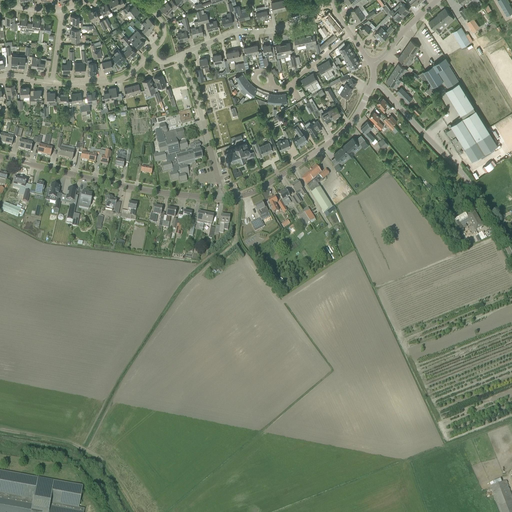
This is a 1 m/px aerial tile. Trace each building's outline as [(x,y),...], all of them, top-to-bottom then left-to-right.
[(111,0),(108,2),(112,9),(116,7),(117,9),(125,5),(122,0),(111,0)] [(177,6),(171,0),(170,0),(168,3),(167,2),(165,4),(164,4),(160,9),(170,18),(172,16),(169,13),(173,8),(175,9),(177,6)] [(285,10),(283,0),(271,3),(273,12),(285,10)] [(497,0),(506,16),(511,12),(511,9),(506,0),(497,0)] [(396,7),(404,15),(409,10),(401,2),(398,4),(396,7)] [(101,7),(99,8),(103,15),(105,14),(106,16),(111,13),(106,3),(100,6),(101,7)] [(384,9),(386,12),(387,13),(390,10),(386,4),(382,7),(384,9)] [(139,12),(134,5),(130,8),(128,5),(122,10),(127,16),(130,14),(132,17),(139,12)] [(365,9),(363,7),(360,10),(357,7),(351,11),(353,14),(351,15),(353,17),(361,12),(365,9)] [(404,15),(396,7),(393,10),(390,12),(398,21),(404,15)] [(459,11),(465,21),(470,17),(464,8),(459,11)] [(442,31),(439,27),(446,21),(448,24),(454,19),(445,9),(428,22),(434,30),(435,30),(437,34),(438,33),(439,33),(441,32),(441,31),(442,31)] [(93,11),(93,10),(87,13),(93,22),(98,20),(97,18),(99,17),(95,10),(93,11)] [(197,36),(203,34),(200,23),(203,23),(201,15),(200,10),(195,11),(198,21),(194,22),(195,27),(191,28),(193,38),(197,37),(197,36)] [(257,18),(257,19),(267,17),(266,10),(255,12),(257,17),(256,17),(256,18),(257,18)] [(365,16),(367,19),(368,19),(376,14),(374,10),(365,16)] [(237,13),(239,21),(249,18),(248,11),(237,13)] [(361,12),(353,17),(354,20),(356,18),(358,21),(364,17),(361,12)] [(223,26),(224,26),(224,27),(227,26),(227,25),(232,24),(230,13),(226,14),(227,17),(221,18),(223,23),(222,24),(222,25),(223,25),(223,26)] [(74,23),(74,26),(82,26),(82,20),(78,20),(78,14),(74,14),(74,16),(70,16),(70,23),(74,23)] [(14,23),(14,16),(9,16),(8,15),(7,15),(6,16),(5,16),(5,21),(5,25),(11,25),(11,30),(18,30),(18,28),(18,23),(14,23)] [(324,19),(323,20),(324,20),(327,23),(336,33),(334,34),(335,35),(336,34),(341,30),(328,15),(324,19)] [(22,30),(28,31),(29,23),(26,23),(27,18),(20,17),(18,26),(23,26),(22,30)] [(188,40),(185,30),(189,29),(186,17),(181,18),(182,22),(183,22),(184,27),(181,28),(182,32),(177,33),(178,36),(177,36),(178,38),(177,38),(177,40),(178,41),(179,40),(179,41),(185,39),(185,40),(188,40)] [(473,17),(466,22),(473,32),(480,27),(473,17)] [(29,23),(28,31),(33,32),(34,28),(39,28),(40,19),(33,18),(32,24),(29,23)] [(110,26),(106,18),(103,20),(107,28),(111,36),(115,34),(113,31),(111,32),(109,27),(110,26)] [(142,23),(145,26),(147,24),(151,28),(155,24),(148,18),(142,23)] [(387,21),(383,18),(378,24),(381,27),(374,34),(382,41),(394,29),(391,25),(387,30),(382,26),(387,21)] [(368,19),(367,19),(363,23),(365,26),(360,30),(365,35),(371,29),(368,26),(372,22),(368,19)] [(206,23),(208,32),(218,29),(216,21),(206,23)] [(50,33),(51,23),(44,22),(44,24),(40,24),(39,32),(38,44),(41,44),(41,43),(42,32),(43,32),(43,30),(47,30),(47,33),(50,33)] [(145,26),(142,30),(143,30),(142,31),(145,35),(147,34),(148,35),(153,30),(151,28),(147,24),(145,26)] [(470,43),(461,27),(452,32),(462,48),(470,43)] [(135,45),(139,49),(145,43),(140,38),(142,35),(138,31),(133,37),(134,39),(132,41),(135,45)] [(334,34),(324,43),(327,46),(328,46),(329,44),(335,40),(337,37),(335,35),(334,34)] [(306,37),(304,38),(305,44),(306,48),(306,50),(310,49),(316,48),(317,54),(320,52),(318,43),(316,44),(315,42),(315,40),(314,36),(311,36),(310,35),(306,36),(306,37)] [(129,41),(125,36),(121,39),(126,44),(129,41)] [(304,38),(294,40),(295,45),(295,46),(296,46),(297,50),(306,48),(305,44),(304,38)] [(411,40),(398,59),(405,64),(410,56),(412,58),(416,53),(420,47),(411,40)] [(289,52),(291,52),(289,43),(282,44),(284,56),(285,56),(285,57),(288,56),(288,55),(290,54),(289,52)] [(341,55),(351,49),(348,45),(349,45),(349,44),(345,46),(343,43),(338,47),(340,49),(339,50),(341,55)] [(282,57),(284,56),(282,44),(275,46),(277,55),(281,54),(282,57)] [(124,52),(130,59),(136,53),(129,45),(126,48),(127,49),(124,52)] [(271,55),(275,54),(273,46),(270,47),(270,45),(262,46),(265,58),(269,57),(272,56),(271,55)] [(253,59),(251,46),(243,48),(244,52),(245,56),(249,54),(251,60),(253,59)] [(119,65),(126,59),(118,49),(113,53),(114,54),(112,56),(119,65)] [(344,60),(354,54),(351,49),(341,55),(344,60)] [(228,63),(230,62),(230,60),(234,59),(232,51),(225,53),(228,63)] [(225,67),(223,58),(221,58),(220,54),(212,56),(213,61),(215,68),(219,67),(218,66),(219,65),(220,66),(225,67)] [(356,59),(354,54),(344,60),(347,64),(356,59)] [(40,63),(41,58),(32,56),(31,66),(36,67),(37,62),(40,63)] [(204,66),(205,72),(209,71),(207,63),(206,58),(199,60),(200,67),(204,66)] [(446,58),(433,65),(434,66),(437,72),(450,64),(446,58)] [(355,66),(359,64),(356,59),(347,64),(351,72),(357,69),(355,66)] [(88,60),(89,63),(88,63),(89,68),(90,73),(97,72),(97,68),(96,68),(95,62),(92,63),(91,60),(88,60)] [(109,69),(112,68),(111,63),(110,60),(102,62),(103,66),(104,71),(109,70),(109,69)] [(329,60),(323,64),(331,78),(334,76),(331,71),(333,69),(336,67),(336,66),(333,61),(330,63),(329,60)] [(67,64),(66,64),(61,64),(62,73),(71,73),(70,68),(70,61),(67,61),(67,64)] [(45,69),(45,64),(44,64),(44,63),(40,63),(37,62),(36,67),(36,70),(43,71),(43,69),(45,69)] [(75,63),(75,74),(84,74),(84,63),(75,63)] [(317,67),(316,67),(322,76),(324,74),(327,80),(331,78),(323,64),(317,67)] [(398,64),(391,74),(398,79),(401,74),(404,76),(408,70),(398,64)] [(434,66),(419,75),(422,78),(431,88),(443,81),(437,72),(434,66)] [(201,69),(196,71),(198,82),(205,80),(204,77),(203,77),(201,69)] [(245,78),(242,73),(235,76),(238,82),(245,78)] [(318,82),(313,74),(307,77),(315,91),(318,89),(315,84),(318,82)] [(398,79),(391,74),(385,82),(396,89),(399,84),(396,82),(398,79)] [(161,87),(162,89),(166,87),(162,75),(154,78),(157,88),(161,87)] [(315,91),(307,77),(301,80),(306,89),(309,87),(312,93),(315,91)] [(248,82),(245,78),(238,82),(242,87),(248,82)] [(327,84),(328,87),(340,81),(339,78),(327,84)] [(347,84),(345,84),(339,94),(348,99),(351,93),(350,92),(352,89),(357,82),(351,78),(347,84)] [(142,82),(144,87),(146,94),(154,91),(150,79),(142,82)] [(252,86),(248,82),(242,87),(247,92),(252,86)] [(450,129),(445,132),(451,140),(452,140),(453,142),(452,143),(457,150),(463,146),(464,148),(465,148),(468,145),(476,158),(497,145),(489,132),(484,124),(463,90),(461,87),(459,82),(448,89),(445,91),(462,118),(451,125),(450,124),(447,125),(450,129)] [(14,84),(4,86),(6,93),(7,98),(14,96),(13,93),(16,92),(15,89),(14,84)] [(138,84),(131,86),(134,96),(136,95),(135,93),(140,92),(138,84)] [(134,96),(131,86),(124,88),(126,95),(125,96),(125,98),(129,97),(128,95),(132,94),(133,96),(134,96)] [(252,96),(257,89),(252,86),(247,92),(252,96)] [(407,103),(412,99),(401,87),(396,92),(407,103)] [(29,88),(20,88),(20,93),(20,98),(24,98),(24,99),(29,99),(29,95),(29,93),(29,88)] [(108,89),(109,92),(111,101),(114,101),(113,97),(118,96),(117,90),(116,91),(115,88),(108,89)] [(335,98),(329,88),(325,90),(331,100),(335,98)] [(33,96),(30,96),(30,101),(30,104),(36,104),(36,102),(41,101),(41,99),(41,95),(41,90),(33,90),(33,96)] [(50,93),(50,92),(46,92),(47,104),(50,104),(50,101),(55,101),(55,98),(55,93),(50,93)] [(96,104),(96,101),(95,97),(95,92),(86,93),(87,98),(88,104),(92,103),(92,104),(96,104)] [(59,101),(63,101),(63,103),(67,103),(67,98),(67,93),(58,93),(58,98),(59,101)] [(82,104),(81,101),(80,93),(71,94),(72,102),(72,105),(82,104)] [(377,103),(383,111),(387,108),(385,106),(388,104),(383,98),(377,103)] [(332,108),(327,111),(332,118),(340,114),(333,102),(330,104),(332,108)] [(332,118),(327,111),(323,113),(321,109),(318,110),(325,122),(332,118)] [(374,124),(380,130),(384,125),(378,119),(380,117),(374,111),(369,117),(375,122),(374,124)] [(387,118),(393,125),(397,122),(391,115),(387,118)] [(383,120),(392,130),(395,128),(386,118),(383,120)] [(309,122),(305,125),(306,127),(309,132),(312,136),(318,133),(316,130),(318,130),(318,131),(322,128),(319,124),(317,121),(315,122),(314,120),(310,123),(309,122)] [(377,141),(368,132),(373,127),(367,121),(360,127),(366,133),(364,135),(374,144),(377,141)] [(173,173),(169,174),(171,181),(178,179),(179,183),(187,181),(186,177),(189,176),(186,166),(183,167),(182,163),(194,160),(194,161),(202,159),(199,147),(200,146),(199,143),(198,143),(194,144),(193,144),(194,148),(196,148),(197,151),(192,152),(190,145),(187,146),(186,141),(178,143),(179,142),(179,141),(180,141),(181,140),(182,139),(183,139),(184,138),(184,136),(182,129),(167,133),(164,124),(159,126),(160,130),(154,132),(158,145),(158,147),(159,147),(160,154),(157,155),(156,152),(153,153),(153,156),(155,163),(166,160),(167,163),(161,165),(163,172),(172,170),(173,173)] [(5,144),(11,146),(14,137),(17,138),(17,137),(19,130),(19,129),(20,127),(16,126),(14,135),(8,134),(7,136),(5,144)] [(307,140),(305,136),(303,134),(303,135),(297,126),(294,128),(299,136),(293,139),(296,142),(298,147),(299,146),(300,147),(302,146),(302,144),(307,140)] [(37,154),(44,155),(46,147),(47,142),(49,136),(46,135),(45,141),(43,147),(39,146),(37,154)] [(353,137),(343,145),(351,155),(354,153),(351,150),(359,144),(353,137)] [(277,142),(281,151),(291,147),(287,139),(282,141),(281,141),(277,142)] [(378,143),(383,149),(388,145),(383,139),(378,143)] [(364,140),(359,143),(364,148),(368,145),(364,140)] [(18,149),(24,150),(26,143),(20,141),(18,149)] [(251,143),(257,157),(272,150),(269,141),(259,145),(258,141),(251,143)] [(26,143),(24,150),(30,152),(32,144),(26,143)] [(225,156),(224,156),(226,160),(227,163),(229,162),(229,164),(230,163),(231,164),(239,161),(240,161),(240,162),(245,160),(245,159),(255,156),(253,151),(252,151),(252,152),(248,153),(249,151),(249,149),(248,148),(247,147),(246,143),(239,145),(238,144),(235,145),(236,147),(234,147),(234,148),(226,150),(227,153),(224,153),(225,156)] [(80,160),(88,162),(89,156),(89,155),(86,155),(87,150),(82,149),(83,145),(80,144),(79,150),(78,153),(81,153),(81,155),(80,160)] [(58,157),(66,159),(68,147),(61,145),(58,157)] [(351,155),(343,145),(333,153),(339,161),(346,154),(349,157),(351,155)] [(68,147),(66,159),(72,160),(74,148),(68,147)] [(89,156),(88,162),(95,163),(96,158),(96,155),(99,156),(100,151),(99,151),(95,150),(95,152),(90,151),(89,155),(89,156)] [(126,157),(117,155),(116,160),(115,167),(123,169),(124,162),(128,163),(131,151),(127,150),(126,157)] [(110,160),(111,153),(106,152),(105,153),(101,152),(102,151),(100,151),(99,156),(98,157),(101,158),(101,159),(100,164),(107,166),(108,161),(109,159),(110,160)] [(337,162),(333,165),(336,171),(341,167),(337,162)] [(152,169),(152,167),(149,166),(148,168),(142,167),(141,172),(151,174),(152,169)] [(310,191),(311,193),(320,187),(318,184),(329,174),(325,170),(322,173),(316,166),(302,178),(310,191)] [(20,204),(23,205),(28,187),(25,186),(26,180),(19,178),(17,184),(17,185),(16,188),(24,190),(20,204)] [(301,194),(302,197),(306,195),(302,189),(298,181),(295,183),(295,184),(291,186),(295,193),(300,190),(302,193),(301,194)] [(43,188),(44,184),(38,182),(36,188),(31,187),(30,194),(35,195),(35,194),(40,195),(41,191),(43,192),(44,188),(43,188)] [(47,189),(45,200),(49,201),(50,197),(56,199),(57,195),(58,195),(58,191),(59,187),(51,185),(50,189),(47,189)] [(66,194),(65,199),(71,201),(67,219),(72,221),(77,199),(75,198),(76,196),(75,196),(76,191),(72,190),(72,189),(69,188),(69,189),(68,189),(67,194),(66,194)] [(286,190),(279,194),(281,198),(282,200),(282,201),(285,207),(288,204),(287,202),(290,201),(288,198),(290,196),(288,194),(286,190)] [(90,206),(91,200),(90,200),(90,199),(91,194),(82,192),(81,197),(82,197),(81,198),(79,204),(80,204),(79,206),(80,206),(79,207),(85,208),(86,205),(90,206)] [(297,195),(294,197),(298,205),(302,203),(297,195)] [(115,208),(117,200),(112,199),(113,198),(111,197),(106,196),(105,201),(106,202),(105,207),(112,208),(111,214),(118,215),(119,209),(115,208)] [(278,203),(277,201),(275,197),(268,200),(270,206),(271,205),(272,209),(275,207),(274,204),(278,203)] [(298,205),(294,197),(290,199),(295,207),(298,205)] [(278,204),(283,213),(287,211),(281,202),(278,204)] [(126,219),(127,215),(131,216),(130,220),(135,221),(136,217),(134,216),(137,204),(129,203),(127,212),(122,210),(120,218),(126,219)] [(262,203),(254,207),(257,212),(260,218),(269,214),(266,207),(265,208),(264,208),(262,203)] [(160,216),(162,208),(158,207),(158,206),(155,206),(155,207),(154,206),(153,214),(150,213),(149,221),(153,222),(153,218),(156,219),(157,215),(160,216)] [(336,210),(333,207),(324,213),(324,214),(326,217),(336,210)] [(163,221),(162,227),(168,228),(170,217),(174,218),(176,210),(168,209),(165,222),(163,221)] [(176,230),(175,234),(178,235),(180,225),(181,225),(181,222),(187,223),(187,221),(189,222),(191,213),(184,211),(183,214),(179,213),(178,218),(178,220),(176,230)] [(310,211),(304,214),(309,222),(315,219),(310,211)] [(467,216),(458,221),(461,226),(470,221),(473,227),(470,229),(473,234),(476,232),(476,231),(478,229),(483,226),(481,223),(475,212),(470,215),(467,216)] [(196,222),(203,224),(205,214),(198,213),(196,222)] [(205,214),(203,224),(211,225),(213,216),(205,214)] [(309,222),(304,214),(299,217),(304,226),(309,222)] [(219,229),(223,230),(228,230),(229,217),(221,216),(220,223),(219,229)] [(250,223),(255,232),(265,227),(260,218),(250,223)] [(41,220),(38,234),(44,236),(47,221),(41,220)] [(288,220),(281,224),(284,228),(290,224),(288,220)] [(458,221),(454,224),(459,233),(463,230),(461,226),(458,221)] [(219,229),(220,223),(219,226),(215,226),(215,228),(213,239),(218,240),(218,232),(223,233),(223,230),(219,229)] [(0,511),(83,511),(84,509),(79,508),(83,486),(0,470),(0,511)] [(511,511),(511,497),(505,481),(489,487),(499,511),(511,511)]
